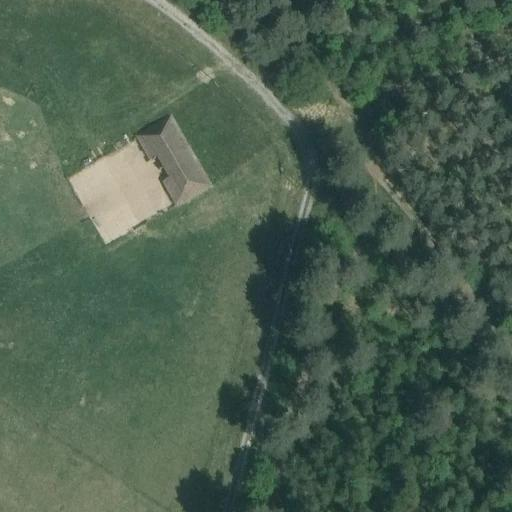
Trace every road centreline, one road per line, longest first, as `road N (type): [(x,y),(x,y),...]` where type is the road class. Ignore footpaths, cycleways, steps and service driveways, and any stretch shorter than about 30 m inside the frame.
road 1 (track): [(237,511),(342,123)]
road 2 (unknown): [(345,127),(242,511)]
road 3 (track): [(342,123),(511,340)]
road 4 (track): [(342,123),(161,0)]
road 5 (unknown): [(209,0),(342,95)]
